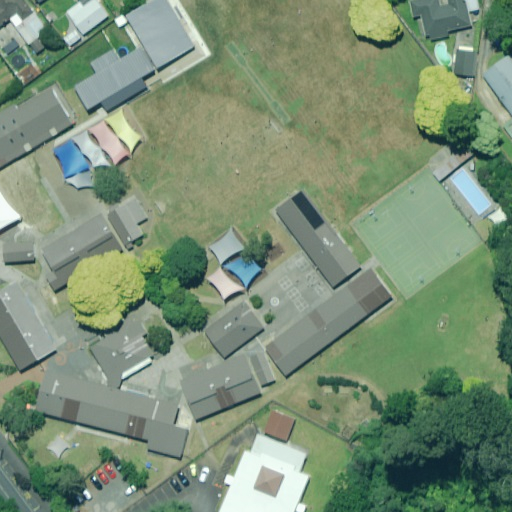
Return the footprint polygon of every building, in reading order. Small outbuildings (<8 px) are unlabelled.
[(49,32),(25,0),(0,0),(0,29),(11,21),(30,46),(49,32)] [(110,17),(97,0),(95,0),(84,8),(81,3),(68,12),(84,36),(110,17)] [(418,0),(411,2),(415,19),(422,17),(428,42),(450,37),(449,34),(474,29),(470,13),(480,11),(477,0),(418,0)] [(83,39),(77,31),(65,39),(71,47),(83,39)] [(479,54),(459,52),(456,74),(476,77),(479,54)] [(511,58),(511,57),(485,76),(511,113),(511,58)] [(0,162),(77,120),(56,83),(0,114),(0,162)] [(466,149),(453,131),(420,156),(433,173),(466,149)] [(57,208),(27,155),(0,170),(0,177),(27,225),(57,208)] [(96,188),(95,170),(80,171),(81,188),(96,188)] [(365,263),(307,185),(274,209),(333,287),(365,263)] [(128,201),(109,212),(129,245),(147,235),(128,201)] [(101,213),(39,249),(60,286),(122,250),(101,213)] [(35,238),(4,238),(4,260),(35,259),(35,238)] [(397,298),(373,266),(266,345),(290,377),(397,298)] [(59,348),(20,281),(0,292),(0,333),(22,370),(59,348)] [(267,328),(247,301),(207,330),(227,358),(267,328)] [(137,321),(89,348),(108,380),(155,352),(137,321)] [(278,386),(262,347),(180,381),(196,420),(278,386)] [(184,401),(48,367),(37,410),(153,439),(150,448),(183,456),(190,427),(178,424),(184,401)] [(297,422),(275,412),(266,433),(288,442),(297,422)] [(299,511),(314,475),(300,470),(306,454),(253,433),(221,511),(299,511)]
